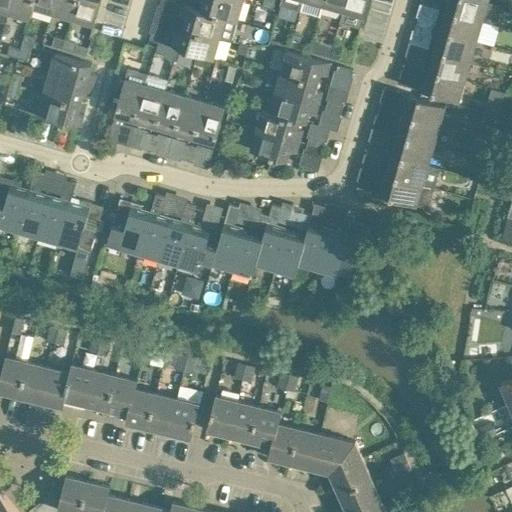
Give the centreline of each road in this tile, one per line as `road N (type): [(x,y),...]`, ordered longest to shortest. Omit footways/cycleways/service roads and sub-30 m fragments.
road 1 (residential): [(80,166),(120,163),(212,187),(325,186),(341,171),(401,0)]
road 2 (residential): [(303,511),(293,494),(222,474),(199,476),(17,432),(0,437)]
